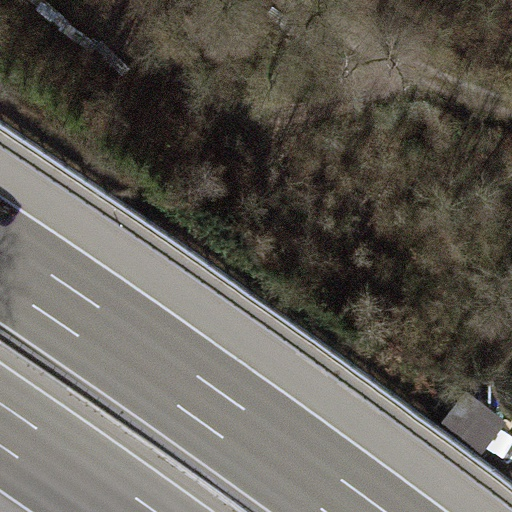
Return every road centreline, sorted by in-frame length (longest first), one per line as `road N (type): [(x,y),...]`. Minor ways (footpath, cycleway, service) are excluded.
road 1 (motorway): [(356,511),(0,261)]
road 2 (motorway): [(0,423),(122,511)]
